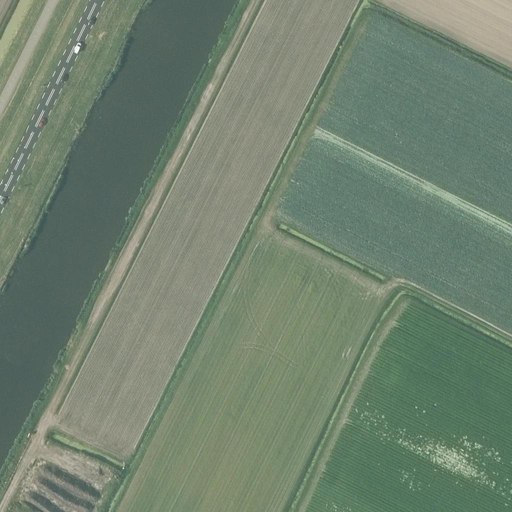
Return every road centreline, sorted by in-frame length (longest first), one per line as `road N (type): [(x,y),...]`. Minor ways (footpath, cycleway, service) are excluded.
road 1 (track): [(253,0),(36,442)]
road 2 (primary): [(0,199),(96,0)]
